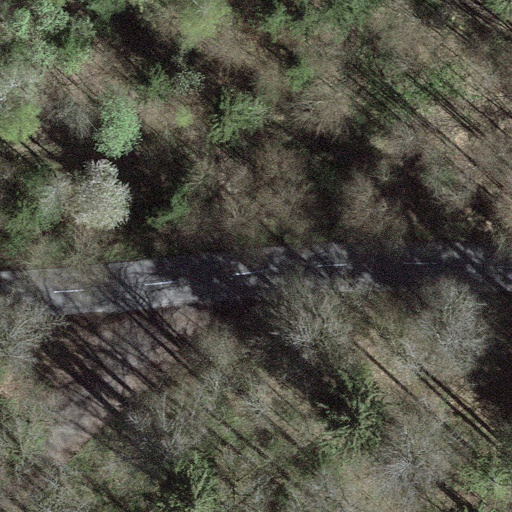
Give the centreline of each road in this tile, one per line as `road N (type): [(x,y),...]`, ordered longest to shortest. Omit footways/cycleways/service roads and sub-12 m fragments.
road 1 (tertiary): [(511,283),(0,256)]
road 2 (track): [(118,258),(0,390)]
